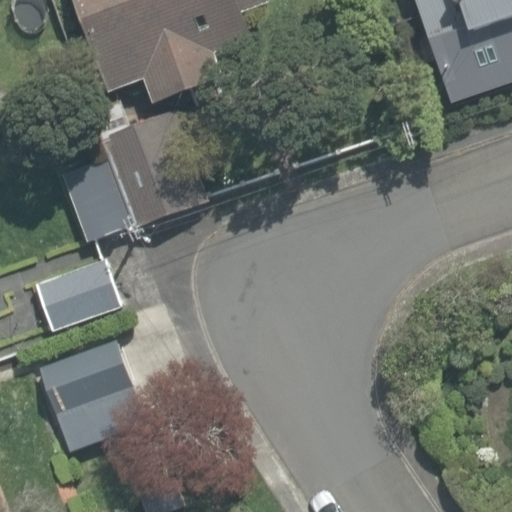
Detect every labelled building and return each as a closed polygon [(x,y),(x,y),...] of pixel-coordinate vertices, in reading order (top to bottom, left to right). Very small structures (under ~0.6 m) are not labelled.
[(72,0),(104,91),(138,79),(148,106),(224,80),(215,55),(278,33),(266,0),(72,0)] [(511,0),(404,0),(419,43),(511,10),(511,0)] [(135,85),(35,126),(82,240),(182,199),(135,85)] [(112,244),(29,278),(52,335),(135,300),(112,244)] [(125,338),(35,366),(63,456),(153,428),(125,338)]
